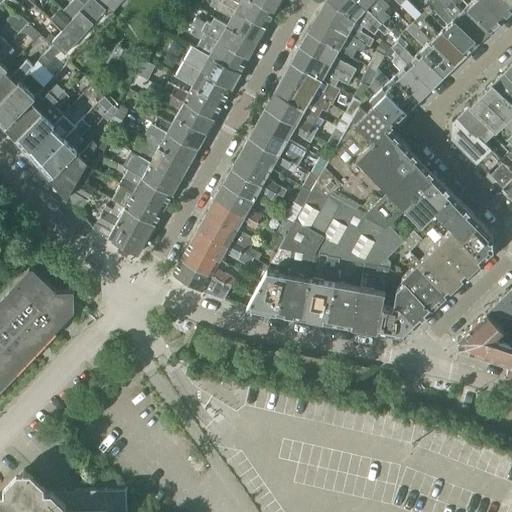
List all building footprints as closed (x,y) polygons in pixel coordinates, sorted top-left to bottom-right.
[(17,0),(4,0),(15,10),(19,15),(26,8),(17,0)] [(72,0),(63,9),(65,11),(72,18),(79,10),(84,5),(78,0),(72,0)] [(99,0),(113,12),(123,0),(99,0)] [(230,16),(226,23),(256,41),(265,26),(218,0),(211,0),(209,4),(230,16)] [(218,0),(265,26),(273,11),(254,0),(218,0)] [(254,0),(273,11),(279,0),(254,0)] [(325,0),(316,17),(365,44),(369,46),(373,38),(351,25),(354,19),(355,18),(329,0),(325,0)] [(329,0),(355,18),(374,33),(378,28),(385,34),(389,30),(382,23),(357,0),(329,0)] [(388,5),(383,0),(357,0),(382,23),(389,16),(383,10),(388,5)] [(395,0),(400,4),(415,20),(419,15),(419,14),(421,13),(419,12),(412,5),(406,0),(395,0)] [(441,28),(467,52),(479,40),(437,0),(433,0),(428,5),(446,23),(441,28)] [(437,0),(479,40),(491,28),(466,4),(461,0),(437,0)] [(469,0),(466,4),(491,28),(504,16),(487,0),(469,0)] [(487,0),(504,16),(511,8),(511,0),(487,0)] [(6,20),(18,32),(27,23),(19,15),(15,10),(6,20)] [(79,10),(72,18),(61,30),(51,41),(54,43),(60,49),(64,53),(92,22),(79,10)] [(419,14),(419,15),(421,17),(423,19),(428,14),(425,10),(421,13),(419,14)] [(55,24),(61,30),(72,18),(65,11),(55,24)] [(419,15),(415,20),(412,23),(429,39),(455,63),(467,52),(441,28),(436,33),(423,19),(421,17),(419,15)] [(191,24),(194,26),(248,56),(256,41),(226,23),(213,16),(210,23),(206,21),(205,22),(195,17),(191,24)] [(167,17),(162,27),(172,32),(177,23),(167,17)] [(308,31),(338,48),(352,56),(357,48),(361,50),(365,44),(316,17),(308,31)] [(27,23),(18,32),(16,34),(20,38),(23,35),(25,32),(32,40),(39,33),(27,23)] [(423,46),(418,50),(443,75),(455,63),(429,39),(412,23),(407,28),(414,37),(423,46)] [(195,47),(208,54),(239,72),(248,56),(194,26),(189,33),(200,39),(195,47)] [(299,46),(351,76),(356,68),(346,62),(345,62),(334,55),(338,48),(308,31),(299,46)] [(396,40),(400,36),(395,31),(390,34),(396,40)] [(391,46),(390,48),(430,87),(443,75),(418,50),(412,56),(401,44),(406,38),(401,34),(400,36),(396,40),(397,41),(391,46)] [(383,39),(376,50),(385,56),(390,48),(391,46),(383,39)] [(13,49),(7,43),(0,51),(0,75),(4,71),(7,68),(0,62),(13,49)] [(60,49),(54,43),(44,55),(50,60),(60,49)] [(183,60),(231,87),(239,72),(208,54),(195,47),(192,45),(183,60)] [(291,62),(333,85),(338,78),(347,83),(351,76),(299,46),(291,62)] [(398,70),(393,74),(418,99),(430,87),(390,48),(385,56),(385,57),(391,60),(390,60),(398,70)] [(377,52),(369,67),(377,71),(378,69),(380,65),(381,61),(384,56),(385,57),(385,56),(376,50),(375,51),(377,52)] [(46,82),(55,72),(38,58),(29,68),(46,82)] [(137,74),(146,79),(154,65),(144,60),(137,74)] [(175,75),(191,84),(222,102),(231,87),(183,60),(175,75)] [(282,77),(330,103),(331,104),(335,97),(334,97),(339,89),(333,86),(333,85),(291,62),(282,77)] [(10,76),(4,71),(0,75),(0,98),(19,79),(28,70),(29,68),(26,65),(22,69),(18,66),(10,76)] [(360,81),(361,81),(368,86),(373,77),(377,71),(369,67),(368,66),(360,81)] [(377,71),(373,77),(406,110),(418,99),(393,74),(388,80),(378,69),(377,71)] [(0,98),(0,119),(5,125),(35,94),(39,89),(43,85),(28,70),(19,79),(0,98)] [(511,78),(504,71),(492,82),(511,100),(511,78)] [(274,92),(317,116),(322,108),(326,111),(330,103),(282,77),(274,92)] [(369,98),(376,105),(393,123),(406,110),(373,77),(368,86),(374,93),(369,98)] [(352,95),(352,96),(360,101),(365,93),(368,86),(361,81),(353,96),(352,95)] [(167,82),(163,89),(214,118),(222,102),(191,84),(186,92),(174,85),(167,82)] [(511,100),(492,82),(480,94),(511,122),(511,100)] [(39,89),(35,94),(5,125),(15,137),(62,89),(56,83),(44,95),(39,89)] [(67,94),(62,89),(15,137),(26,150),(53,123),(47,117),(56,108),(53,104),(57,100),(59,102),(67,94)] [(178,107),(174,115),(205,133),(214,118),(163,89),(159,97),(178,107)] [(266,107),(314,133),(317,127),(322,119),(317,116),(274,92),(266,107)] [(379,265),(386,258),(394,249),(401,243),(402,242),(401,241),(387,223),(404,206),(381,182),(357,157),(373,142),(356,125),(376,105),(369,98),(365,93),(360,101),(352,115),(343,131),(335,144),(329,155),(326,160),(317,177),(310,191),(301,206),(293,221),(284,237),(279,247),(290,249),(285,272),(274,311),(298,315),(309,276),(311,269),(313,253),(326,255),(335,257),(338,257),(353,260),(356,260),(360,261),(364,262),(379,265)] [(511,122),(480,94),(470,104),(495,129),(501,123),(511,134),(507,139),(509,142),(511,144),(511,122)] [(97,101),(107,111),(112,104),(102,95),(97,101)] [(344,111),(345,112),(352,115),(360,101),(352,96),(344,111)] [(112,104),(107,111),(103,116),(110,121),(118,109),(112,104)] [(505,153),(511,147),(511,146),(511,144),(509,142),(504,147),(491,133),(495,129),(470,104),(457,116),(501,157),(505,153)] [(356,125),(373,142),(388,127),(393,123),(376,105),(356,125)] [(113,119),(120,124),(128,110),(120,106),(113,119)] [(139,114),(151,121),(197,147),(205,133),(174,115),(170,123),(157,115),(157,116),(143,107),(139,114)] [(257,121),(287,138),(291,130),(304,138),(309,141),(314,133),(266,107),(257,121)] [(59,117),(53,123),(26,150),(37,163),(80,117),(83,114),(79,110),(67,122),(66,121),(65,123),(59,117)] [(345,112),(336,127),(343,131),(352,115),(345,112)] [(487,171),(501,157),(457,116),(453,120),(452,136),(453,136),(487,171)] [(37,163),(50,177),(75,150),(74,149),(83,140),(79,136),(89,127),(80,117),(37,163)] [(103,134),(110,138),(120,124),(113,119),(103,134)] [(151,121),(142,136),(189,162),(197,147),(151,121)] [(287,138),(257,121),(248,138),(296,165),(305,149),(287,138)] [(343,131),(336,127),(332,133),(328,140),(335,144),(343,131)] [(357,157),(381,182),(412,151),(388,127),(373,142),(357,157)] [(102,133),(96,144),(93,150),(100,154),(101,154),(110,138),(103,134),(102,133)] [(140,135),(132,150),(180,178),(189,162),(142,136),(140,135)] [(293,172),(296,165),(248,138),(240,152),(270,169),(274,161),(288,169),(293,172)] [(75,150),(50,177),(66,197),(68,198),(72,190),(77,180),(85,165),(93,150),(96,144),(91,140),(79,154),(75,150)] [(93,150),(85,165),(92,169),(100,154),(93,150)] [(132,160),(127,169),(171,193),(180,178),(132,150),(130,150),(126,157),(132,160)] [(381,182),(404,206),(436,176),(412,151),(381,182)] [(266,177),(270,169),(240,152),(232,167),(276,191),(282,195),(286,189),(266,177)] [(320,157),(311,173),(317,177),(326,160),(321,158),(320,157)] [(511,172),(502,162),(490,174),(511,197),(511,172)] [(85,165),(77,180),(83,183),(84,182),(85,183),(92,170),(91,170),(92,169),(85,165)] [(232,167),(223,182),(253,199),(258,191),(271,199),(273,196),(276,191),(232,167)] [(127,169),(119,184),(163,209),(171,193),(127,169)] [(310,172),(302,186),(310,191),(317,177),(311,173),(310,172)] [(436,176),(404,206),(421,224),(435,210),(452,193),(436,176)] [(249,207),(253,199),(223,182),(215,198),(258,222),(263,225),(267,218),(262,215),(249,207)] [(163,209),(119,184),(115,190),(128,197),(125,203),(113,195),(111,199),(116,202),(115,202),(154,224),(163,209)] [(310,191),(302,186),(294,202),(301,206),(310,191)] [(87,200),(77,194),(72,190),(68,198),(79,211),(87,200)] [(282,195),(276,191),(273,196),(279,200),(282,195)] [(452,193),(435,210),(452,227),(483,258),(491,250),(492,250),(493,234),(492,234),(452,193)] [(207,212),(237,228),(238,225),(241,221),(254,229),(258,222),(215,198),(207,212)] [(106,206),(102,213),(146,238),(154,224),(115,202),(112,210),(106,206)] [(255,239),(240,230),(237,228),(207,212),(198,228),(252,258),(256,251),(250,247),(255,239)] [(146,238),(102,213),(93,228),(137,254),(146,238)] [(285,217),(276,232),(284,237),(293,221),(285,217)] [(263,225),(258,222),(254,229),(259,232),(263,225)] [(434,243),(465,276),(483,258),(452,227),(434,243)] [(224,252),(237,259),(248,265),(252,258),(198,228),(189,244),(219,260),(224,252)] [(401,243),(408,251),(409,250),(421,239),(413,230),(401,241),(402,242),(401,243)] [(284,237),(276,232),(267,247),(275,252),(278,247),(279,247),(284,237)] [(418,259),(448,292),(465,276),(434,243),(418,259)] [(215,267),(219,260),(189,244),(181,258),(224,282),(230,284),(230,285),(234,278),(228,275),(215,267)] [(247,306),(274,311),(285,272),(290,249),(279,247),(278,247),(275,252),(271,261),(279,263),(277,270),(266,268),(255,289),(253,295),(247,305),(247,306)] [(317,278),(309,276),(298,315),(323,320),(335,257),(326,255),(322,279),(317,278)] [(323,320),(347,324),(356,285),(355,285),(354,285),(334,281),(338,257),(335,257),(323,320)] [(222,297),(230,284),(224,282),(181,258),(173,273),(203,290),(222,297)] [(387,266),(389,267),(390,262),(386,258),(379,265),(387,266)] [(400,276),(404,280),(432,308),(448,292),(418,259),(400,276)] [(360,261),(356,260),(353,260),(357,270),(354,285),(355,285),(356,285),(359,285),(361,277),(364,262),(360,261)] [(347,324),(371,329),(381,290),(387,266),(379,265),(373,288),(359,285),(356,285),(347,324)] [(0,386),(35,350),(54,330),(73,309),(73,297),(73,289),(56,289),(32,266),(29,266),(0,296),(0,386)] [(386,284),(391,285),(400,276),(391,267),(389,267),(386,284)] [(381,290),(371,329),(376,330),(404,335),(432,308),(404,280),(396,287),(393,306),(382,304),(384,290),(381,290)] [(511,285),(486,311),(494,319),(501,312),(509,314),(511,314),(511,285)] [(460,347),(478,353),(493,337),(502,327),(499,324),(509,314),(501,312),(494,319),(486,311),(458,339),(457,339),(459,347),(460,347)] [(478,353),(511,364),(511,362),(511,333),(509,342),(493,337),(478,353)] [(45,489),(44,489),(44,488),(43,482),(31,470),(25,470),(24,469),(23,469),(23,470),(17,470),(3,484),(3,491),(0,491),(0,511),(126,511),(127,510),(128,509),(128,508),(127,507),(126,489),(127,489),(127,488),(127,487),(126,487),(125,487),(125,488),(107,488),(106,488),(105,487),(105,488),(104,489),(86,489),(86,488),(85,488),(84,488),(84,489),(75,489),(75,499),(75,500),(66,510),(46,491),(46,490),(45,489)]
